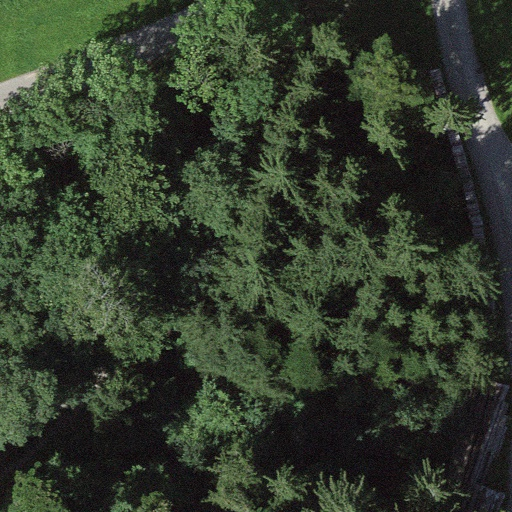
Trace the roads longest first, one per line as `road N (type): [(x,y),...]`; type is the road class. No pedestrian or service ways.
road 1 (track): [(241,0),(73,82),(0,101)]
road 2 (track): [(511,181),(491,168),(459,83),(449,0)]
